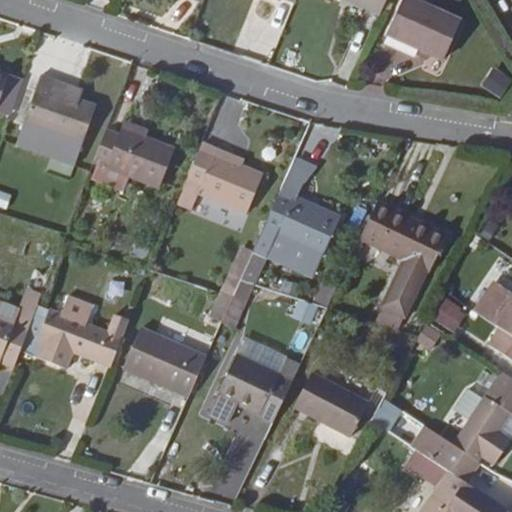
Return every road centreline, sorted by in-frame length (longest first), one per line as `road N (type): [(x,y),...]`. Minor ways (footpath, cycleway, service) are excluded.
road 1 (residential): [(8,0),(329,107),(511,137)]
road 2 (residential): [(192,511),(0,456)]
